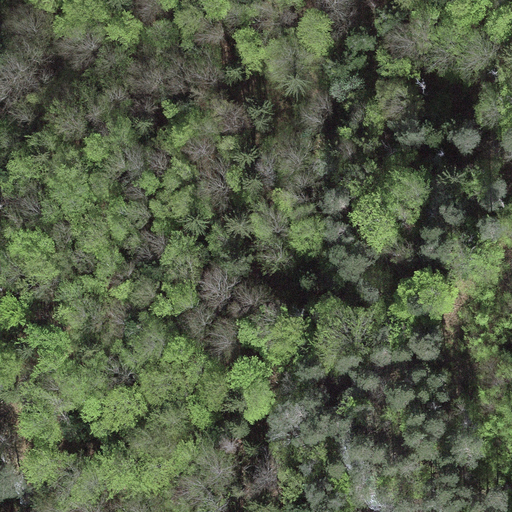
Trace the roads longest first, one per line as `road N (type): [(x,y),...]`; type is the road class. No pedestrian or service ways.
road 1 (track): [(247,261),(332,35),(354,0)]
road 2 (track): [(460,397),(450,353),(458,306),(511,272)]
